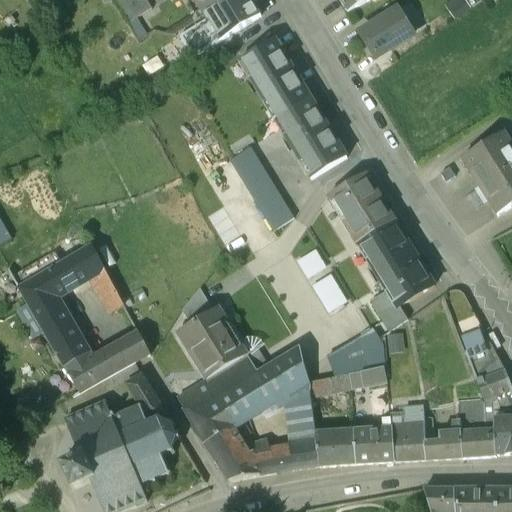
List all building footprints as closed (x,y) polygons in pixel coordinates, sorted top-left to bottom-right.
[(145,0),(115,0),(129,22),(151,9),(145,0)] [(217,0),(195,0),(201,8),(198,9),(199,11),(200,11),(217,0)] [(249,0),(217,0),(200,11),(207,23),(219,43),(261,18),(249,0)] [(337,0),(346,15),(369,0),(337,0)] [(463,0),(456,0),(448,5),(457,18),(470,9),(463,0)] [(398,12),(360,35),(375,60),(413,36),(398,12)] [(192,59),(219,43),(207,23),(180,39),(192,59)] [(311,100),(275,41),(240,63),(275,122),(311,100)] [(347,159),(311,100),(275,122),(311,180),(347,159)] [(511,207),(511,148),(503,135),(462,161),(480,189),(476,192),(483,205),(488,202),(497,217),(511,207)] [(230,161),(273,233),(294,220),(251,149),(230,161)] [(434,287),(366,175),(328,198),(387,294),(370,304),(380,320),(399,309),(434,287)] [(0,208),(0,241),(14,234),(0,208)] [(93,247),(77,255),(90,277),(112,313),(124,306),(93,247)] [(6,267),(18,287),(49,270),(37,250),(6,267)] [(18,287),(31,309),(54,297),(90,277),(77,255),(49,270),(18,287)] [(191,327),(214,313),(200,291),(182,313),(191,327)] [(31,309),(64,365),(86,353),(54,297),(31,309)] [(207,382),(250,357),(221,309),(214,313),(191,327),(178,335),(207,382)] [(399,309),(380,320),(381,321),(389,335),(407,322),(399,309)] [(332,357),(341,378),(351,376),(385,369),(387,369),(385,337),(389,335),(381,321),(372,331),(332,357)] [(293,330),(250,357),(207,382),(178,401),(206,445),(236,428),(295,395),(310,389),(311,389),(309,384),(293,330)] [(64,365),(74,382),(65,387),(72,399),(150,356),(140,337),(92,362),(86,353),(64,365)] [(492,377),(505,372),(504,371),(493,350),(468,360),(477,383),(492,377)] [(385,369),(351,376),(354,389),(360,388),(388,380),(385,369)] [(492,377),(500,396),(511,390),(511,389),(505,372),(492,377)] [(310,389),(311,398),(350,391),(354,390),(354,389),(351,376),(341,378),(309,384),(311,389),(310,389)] [(163,457),(170,454),(174,457),(176,453),(173,451),(176,443),(181,442),(180,438),(176,438),(173,432),(176,425),(173,424),(170,428),(160,423),(161,419),(165,416),(142,377),(127,386),(140,408),(139,409),(130,413),(129,410),(127,411),(126,411),(123,412),(125,415),(117,418),(116,415),(111,417),(106,404),(103,405),(102,403),(98,405),(99,407),(92,410),(91,407),(87,409),(88,412),(81,415),(80,412),(76,414),(77,416),(65,422),(80,458),(60,468),(73,493),(91,484),(102,511),(128,511),(148,504),(141,488),(152,483),(154,486),(157,485),(155,482),(167,477),(171,478),(173,474),(170,473),(163,457)] [(477,383),(484,401),(500,396),(492,377),(477,383)] [(311,398),(310,389),(295,395),(299,445),(291,447),(272,451),(277,474),(295,471),(318,468),(322,468),(317,435),(311,398)] [(460,403),(461,423),(485,422),(484,401),(460,403)] [(405,410),(405,426),(425,425),(425,409),(405,410)] [(494,422),(495,432),(497,458),(511,456),(511,413),(505,414),(506,421),(494,422)] [(426,445),(427,462),(462,461),(461,435),(486,433),(486,432),(485,422),(461,423),(453,423),(453,435),(441,435),(441,444),(426,445)] [(393,427),(393,432),(396,464),(427,462),(426,445),(426,440),(430,439),(430,430),(426,430),(425,425),(405,426),(393,427)] [(230,484),(277,474),(272,451),(257,455),(255,452),(252,454),(236,428),(206,445),(230,484)] [(357,433),(360,466),(396,464),(393,432),(357,433)] [(486,433),(461,435),(462,461),(496,459),(496,458),(497,458),(495,432),(486,432),(486,433)] [(317,435),(322,468),(360,466),(357,433),(317,435)] [(511,511),(511,490),(456,491),(457,511),(511,511)] [(457,511),(456,491),(424,491),(430,511),(457,511)]
